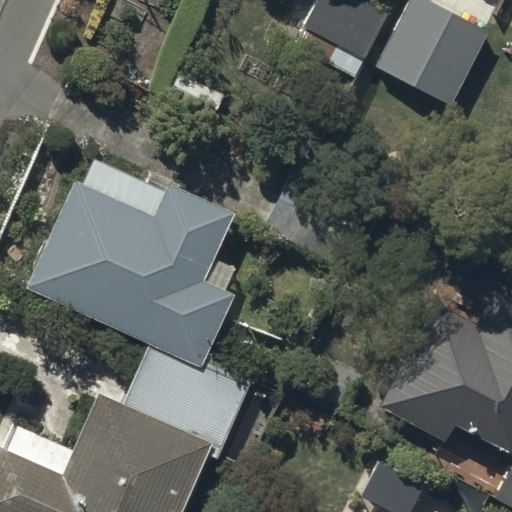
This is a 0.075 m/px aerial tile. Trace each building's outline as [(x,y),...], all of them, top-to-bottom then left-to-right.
[(305,0),(297,16),(301,18),(292,35),(342,60),(351,43),(353,45),(376,0),(305,0)] [(486,29),(429,0),(411,0),(375,71),(446,107),(486,29)] [(308,176),(295,169),(264,229),(328,262),(359,201),(308,176)] [(224,216),(172,192),(158,223),(73,185),(27,288),(150,342),(199,364),(229,299),(193,283),(224,216)] [(511,309),(494,300),(478,329),(436,307),(383,406),(448,441),(456,427),(511,456),(511,470),(497,499),(511,506),(511,309)] [(199,364),(150,342),(120,410),(204,448),(219,455),(249,387),(199,364)] [(175,511),(204,448),(120,410),(99,401),(64,481),(0,452),(0,511),(175,511)]
